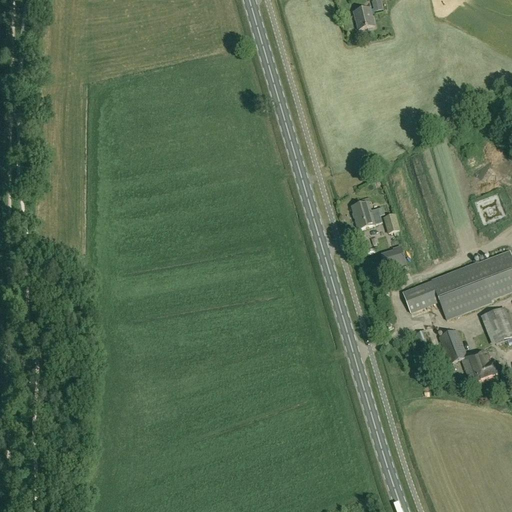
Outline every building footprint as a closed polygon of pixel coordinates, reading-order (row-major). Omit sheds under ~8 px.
[(375,28),(371,10),(355,14),(359,32),(375,28)] [(359,232),(382,225),(379,214),(371,217),(368,204),(352,208),(359,232)] [(387,237),(400,233),(395,217),(383,221),(387,237)] [(407,266),(402,249),(394,251),(395,254),(382,258),(387,272),(407,266)] [(499,298),(511,293),(511,258),(510,255),(404,294),(411,314),(440,303),(446,319),(499,298)] [(511,332),(503,311),(484,318),(496,347),(511,339),(511,332)] [(457,331),(439,338),(450,365),(461,360),(470,384),(501,373),(497,362),(491,364),(488,356),(487,356),(485,351),(471,356),(470,353),(466,355),(457,331)] [(426,332),(415,336),(428,370),(439,365),(426,332)]
